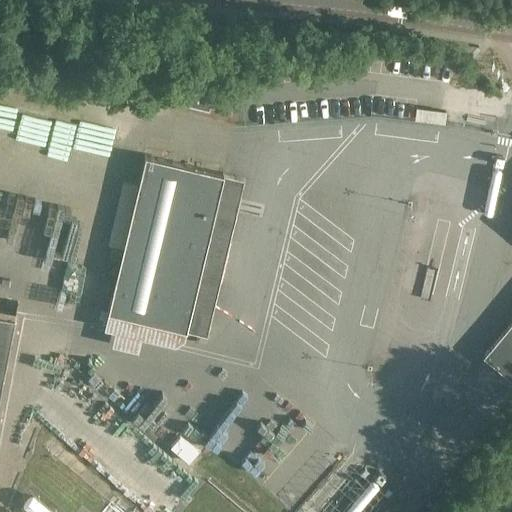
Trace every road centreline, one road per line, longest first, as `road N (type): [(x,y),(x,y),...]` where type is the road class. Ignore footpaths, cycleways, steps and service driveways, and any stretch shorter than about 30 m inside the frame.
road 1 (unknown): [(139,116),(83,343)]
road 2 (tertiary): [(511,29),(289,0)]
